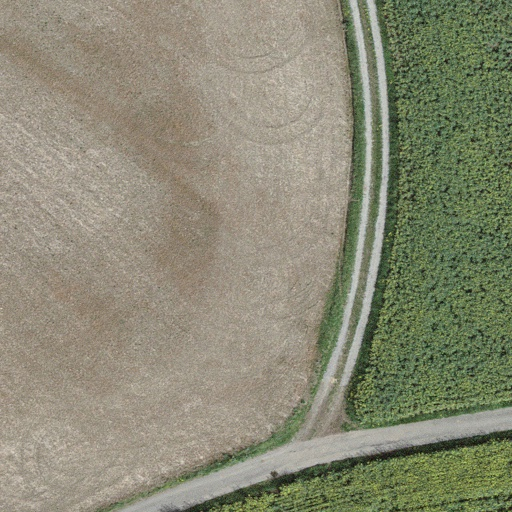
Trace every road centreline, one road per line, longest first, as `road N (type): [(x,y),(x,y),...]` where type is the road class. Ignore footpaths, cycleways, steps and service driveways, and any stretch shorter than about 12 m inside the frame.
road 1 (track): [(297,455),(340,359),(375,188),(373,60),(361,0)]
road 2 (unclassified): [(150,511),(297,455),(511,416)]
